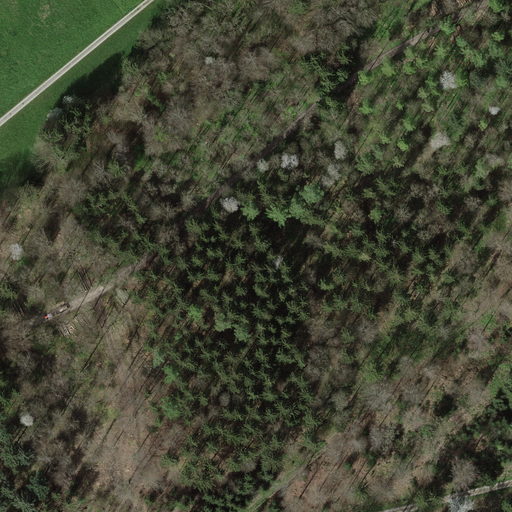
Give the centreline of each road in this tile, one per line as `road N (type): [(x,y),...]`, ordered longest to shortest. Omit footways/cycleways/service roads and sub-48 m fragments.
road 1 (track): [(0,334),(97,288),(354,74),(489,0)]
road 2 (track): [(0,114),(147,0)]
road 3 (track): [(387,511),(511,482)]
